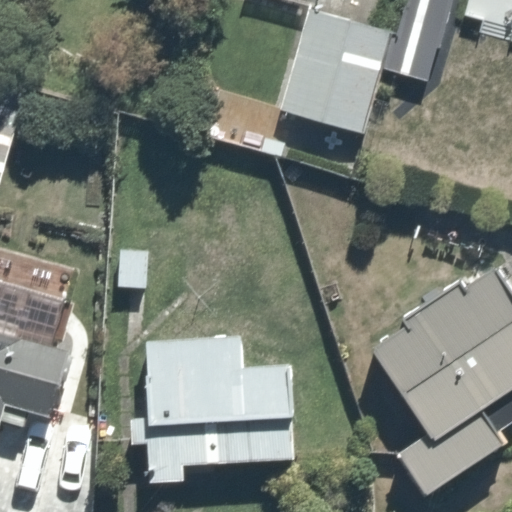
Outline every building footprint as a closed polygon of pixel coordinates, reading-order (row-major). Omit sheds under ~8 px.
[(300,0),(298,8),(265,99),(346,129),(370,65),(385,23),(322,0),(300,0)] [(442,0),(393,0),(385,23),(370,65),(413,80),(442,0)] [(150,243),(110,242),(108,286),(149,288),(150,243)] [(393,437),(423,488),(506,438),(481,395),(511,376),(511,286),(495,259),(370,334),(421,420),(393,437)] [(0,479),(28,488),(74,345),(0,321),(0,479)] [(297,414),(293,350),(245,353),(243,327),(118,334),(127,482),(173,479),(172,460),(285,453),(283,416),(297,414)]
